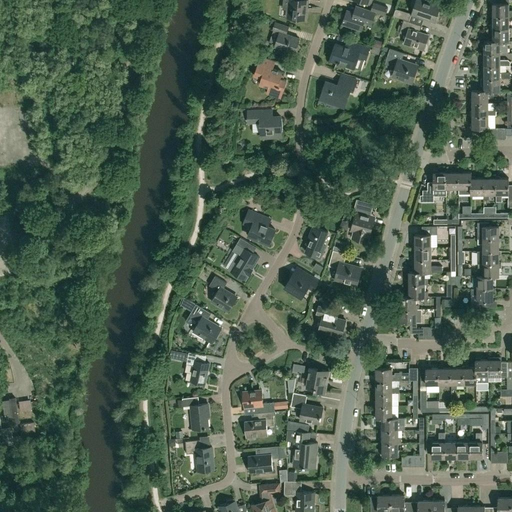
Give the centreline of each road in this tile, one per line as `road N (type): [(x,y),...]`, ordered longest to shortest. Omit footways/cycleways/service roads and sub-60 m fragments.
road 1 (residential): [(253,305),(298,229),(304,81),(331,0)]
road 2 (residential): [(362,344),(417,156)]
road 3 (residential): [(341,480),(511,477)]
road 4 (residential): [(164,503),(219,486),(231,474),(227,379)]
road 5 (residential): [(417,156),(469,0)]
road 6 (residential): [(362,344),(454,344),(464,331),(511,321)]
road 7 (residential): [(341,480),(358,357)]
